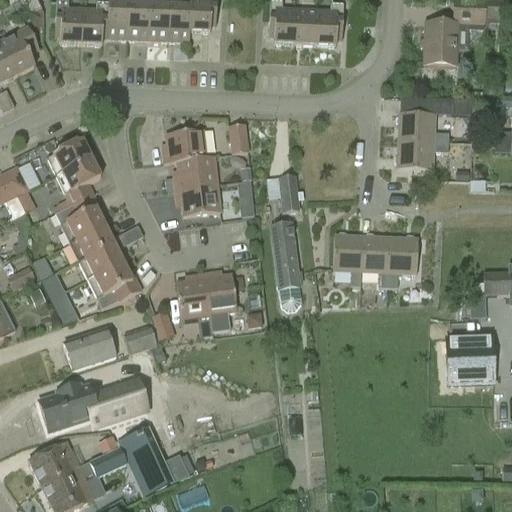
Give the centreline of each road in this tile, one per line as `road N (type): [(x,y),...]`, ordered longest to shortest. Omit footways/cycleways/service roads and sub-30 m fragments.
road 1 (residential): [(113,98),(317,106),(358,93)]
road 2 (residential): [(215,258),(163,264),(122,181),(113,98)]
road 3 (residential): [(399,211),(365,209),(367,110),(358,93)]
road 4 (residential): [(0,140),(77,100),(113,98)]
